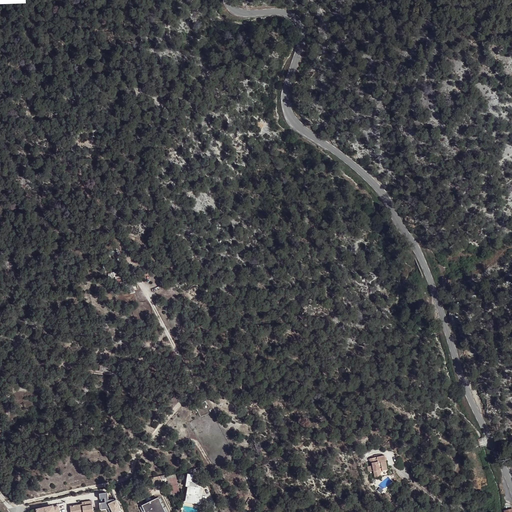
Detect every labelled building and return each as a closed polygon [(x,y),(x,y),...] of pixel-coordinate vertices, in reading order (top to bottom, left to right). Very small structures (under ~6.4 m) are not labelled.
[(380,468),(382,468),(387,467),(386,461),(379,462),(377,462),(376,458),(370,459),(371,463),(372,463),(375,477),(381,476),(380,468)] [(187,501),(200,503),(203,489),(189,486),(187,501)] [(117,500),(109,502),(108,495),(98,497),(99,506),(97,506),(97,511),(100,511),(109,511),(121,511),(123,511),(117,500)] [(148,511),(167,511),(165,507),(163,508),(159,498),(143,506),(145,511),(147,510),(148,511)] [(93,511),(92,501),(82,502),(82,504),(70,506),(71,511),(93,511)] [(57,511),(55,503),(33,509),(33,511),(57,511)]
